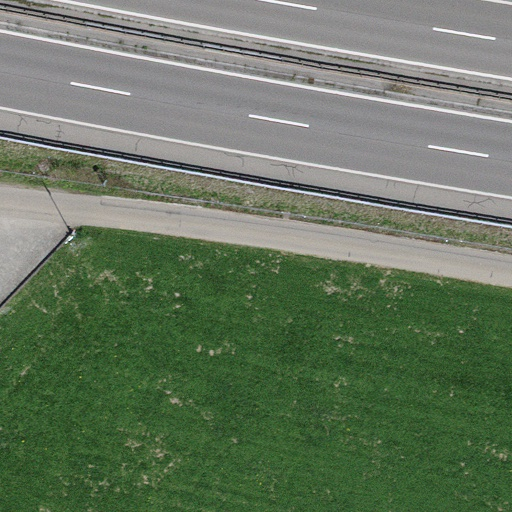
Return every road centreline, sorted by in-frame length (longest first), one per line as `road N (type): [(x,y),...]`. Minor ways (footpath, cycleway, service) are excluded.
road 1 (motorway): [(0,71),(511,162)]
road 2 (track): [(511,271),(0,203)]
road 3 (motorway): [(511,40),(277,0)]
